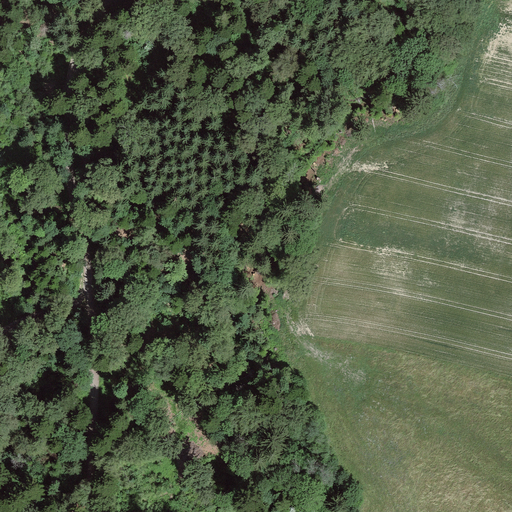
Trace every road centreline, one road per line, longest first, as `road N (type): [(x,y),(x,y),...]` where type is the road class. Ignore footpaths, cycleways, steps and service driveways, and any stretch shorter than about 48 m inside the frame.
road 1 (track): [(0,337),(91,287),(86,511)]
road 2 (track): [(91,287),(66,104),(114,0)]
